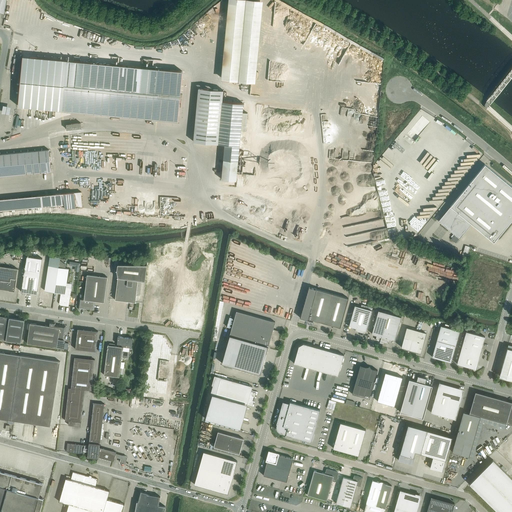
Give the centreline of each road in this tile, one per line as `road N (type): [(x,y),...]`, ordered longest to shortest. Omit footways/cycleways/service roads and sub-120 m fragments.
road 1 (unknown): [(314,249),(322,173),(315,109),(214,81),(223,36),(213,21),(195,29),(192,60)]
road 2 (unclassified): [(263,437),(293,333),(485,384)]
road 3 (unknown): [(305,286),(294,327),(232,311),(219,360),(326,399)]
road 4 (unclassified): [(242,508),(0,440)]
road 5 (unclassified): [(482,511),(453,492),(263,437)]
road 6 (track): [(318,0),(480,106)]
road 7 (unclassified): [(185,333),(0,304)]
road 8 (unknown): [(48,39),(192,60)]
road 9 (unknown): [(60,175),(115,176),(194,199)]
road 10 (unclassified): [(406,90),(511,170)]
road 11 (unknown): [(194,199),(314,249)]
road 12 (unknown): [(55,133),(181,131)]
